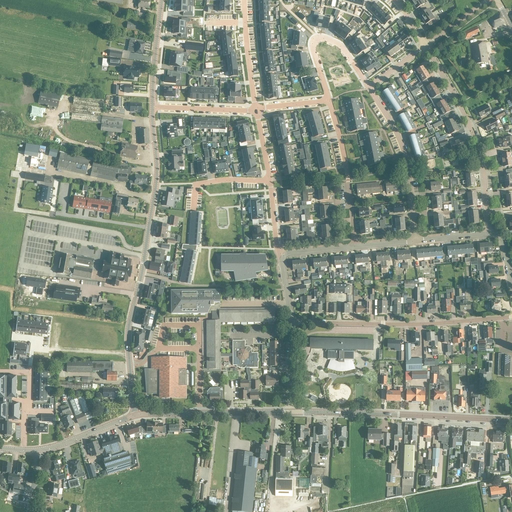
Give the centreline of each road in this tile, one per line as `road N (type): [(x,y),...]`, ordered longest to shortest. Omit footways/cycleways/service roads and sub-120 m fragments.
road 1 (secondary): [(152,107),(156,184),(127,330),(133,416)]
road 2 (secondary): [(290,412),(511,420)]
road 3 (residential): [(291,322),(511,316)]
road 4 (residential): [(490,234),(477,146),(426,46)]
road 5 (unknown): [(153,198),(26,167),(36,136)]
road 6 (residential): [(414,241),(402,149),(368,88)]
road 7 (secondary): [(133,416),(290,412)]
road 8 (residential): [(355,247),(346,164),(328,100)]
